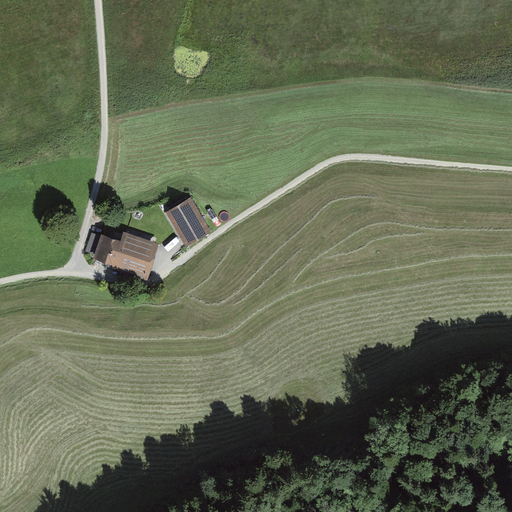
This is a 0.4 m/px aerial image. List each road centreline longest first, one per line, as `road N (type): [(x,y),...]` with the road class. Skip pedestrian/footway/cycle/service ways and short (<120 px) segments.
road 1 (track): [(511,170),(339,158),(155,278),(68,272),(0,282)]
road 2 (track): [(97,0),(103,146),(77,273)]
